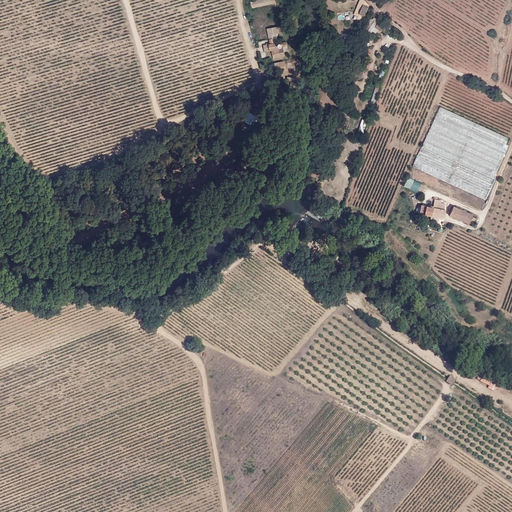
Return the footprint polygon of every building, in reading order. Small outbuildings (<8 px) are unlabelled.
[(364,16),(369,5),(363,0),(359,0),(353,15),(355,16),(353,19),(360,21),(362,16),(364,16)] [(372,18),(368,24),(372,26),(373,25),(376,27),(378,29),(377,31),(380,33),(382,31),(383,31),(385,27),(385,25),(382,23),(380,25),(378,23),(381,20),(375,16),(374,18),(372,18)] [(368,24),(366,27),(365,29),(371,33),(376,27),(373,25),(372,26),(368,24)] [(271,43),(269,43),(270,49),(272,49),(274,58),(279,57),(278,52),(284,51),(283,46),(287,45),(286,41),(279,42),(278,37),(280,36),(278,25),(268,28),(271,43)] [(285,69),(283,60),(274,62),(276,71),(285,69)] [(297,77),(287,77),(287,91),(297,91),(297,77)] [(482,209),(511,139),(441,106),(409,176),(482,209)] [(357,134),(364,137),(369,122),(362,119),(357,134)] [(422,213),(431,215),(430,218),(438,220),(438,217),(443,217),(445,210),(444,209),(445,205),(437,204),(434,203),(433,207),(424,206),(422,213)] [(469,224),(473,215),(453,206),(449,214),(469,224)] [(448,382),(453,386),(454,383),(455,383),(455,381),(456,380),(451,377),(450,378),(450,379),(449,380),(448,382)]
